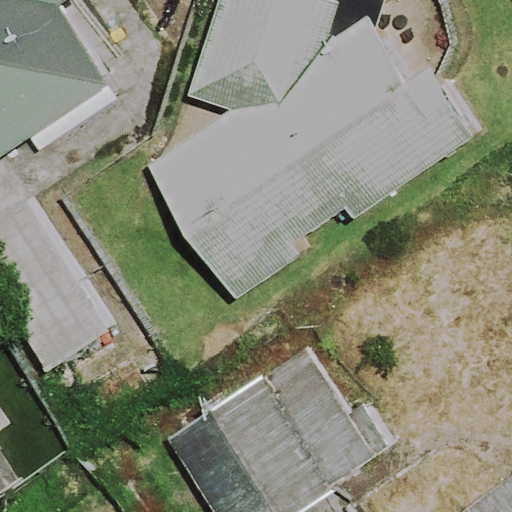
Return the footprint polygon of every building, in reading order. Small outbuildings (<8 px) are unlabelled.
[(0,0),(0,166),(134,81),(82,0),(0,0)] [(349,32),(241,109),(157,168),(248,295),(307,253),(301,246),(359,205),(369,219),(491,132),(441,62),(424,74),(379,11),(349,32)] [(130,326),(41,194),(0,221),(0,274),(65,370),(130,326)] [(307,511),(394,447),(325,355),(188,458),(229,511),(307,511)] [(0,446),(31,424),(0,380),(0,446)] [(511,511),(511,488),(477,511),(511,511)]
